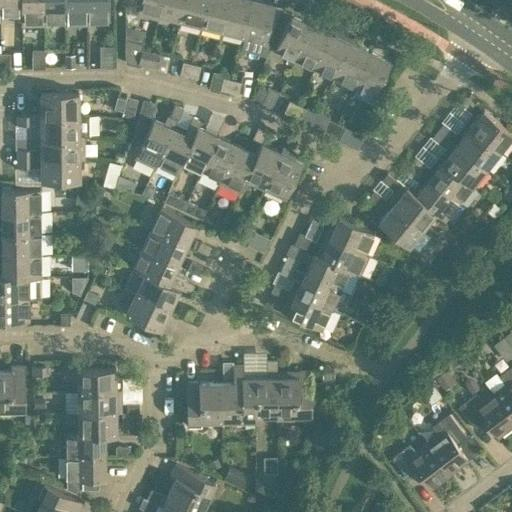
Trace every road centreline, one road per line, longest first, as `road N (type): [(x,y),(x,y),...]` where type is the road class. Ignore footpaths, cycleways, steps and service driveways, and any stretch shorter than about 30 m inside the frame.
road 1 (residential): [(0,77),(119,74),(256,113),(373,166)]
road 2 (residential): [(373,166),(307,192),(245,318)]
road 3 (residential): [(373,166),(480,32)]
road 4 (residential): [(162,353),(115,331),(0,333)]
road 5 (residential): [(162,353),(162,408),(122,511)]
road 6 (residential): [(385,367),(350,365),(245,318)]
